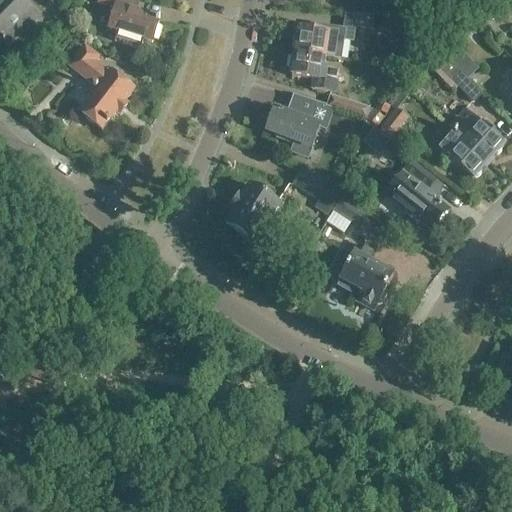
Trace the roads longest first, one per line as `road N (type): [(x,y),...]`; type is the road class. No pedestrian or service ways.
road 1 (residential): [(153,255),(217,122),(250,0)]
road 2 (tertiary): [(386,394),(313,359),(153,255)]
road 3 (residential): [(386,394),(481,230),(511,201)]
road 4 (tertiary): [(153,255),(0,134)]
road 5 (tertiary): [(511,445),(386,394)]
